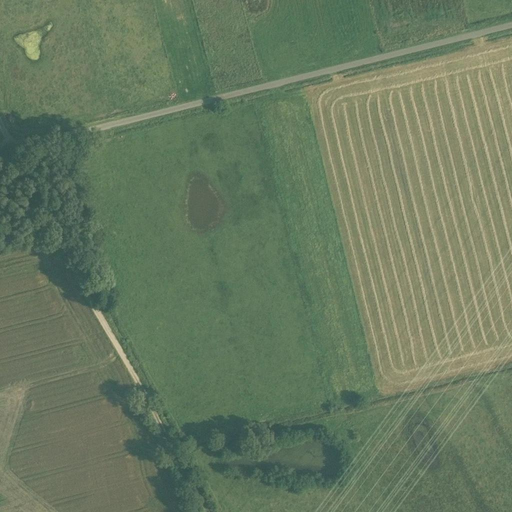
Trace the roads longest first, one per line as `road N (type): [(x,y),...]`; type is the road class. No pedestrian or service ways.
road 1 (unclassified): [(511,22),(13,145)]
road 2 (track): [(206,511),(9,146)]
